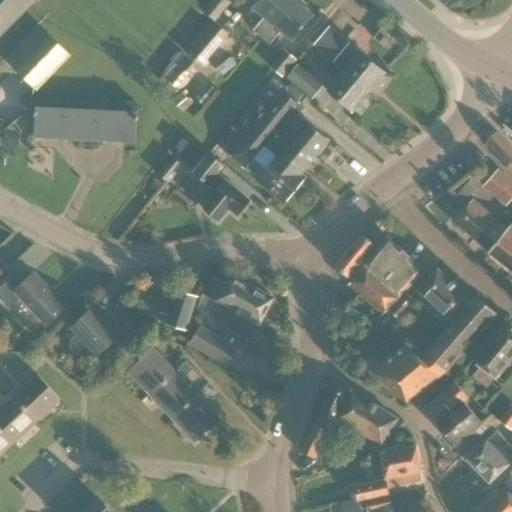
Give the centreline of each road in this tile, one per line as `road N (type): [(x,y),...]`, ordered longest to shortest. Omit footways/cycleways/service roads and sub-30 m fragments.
road 1 (residential): [(0,205),(117,258),(309,255)]
road 2 (residential): [(280,480),(83,463),(28,511)]
road 3 (residential): [(441,511),(417,426),(307,359)]
road 4 (residential): [(385,188),(511,302)]
road 5 (unclassified): [(385,188),(447,138),(496,70)]
road 6 (unclassified): [(280,480),(307,359)]
road 7 (primary): [(496,70),(397,0)]
